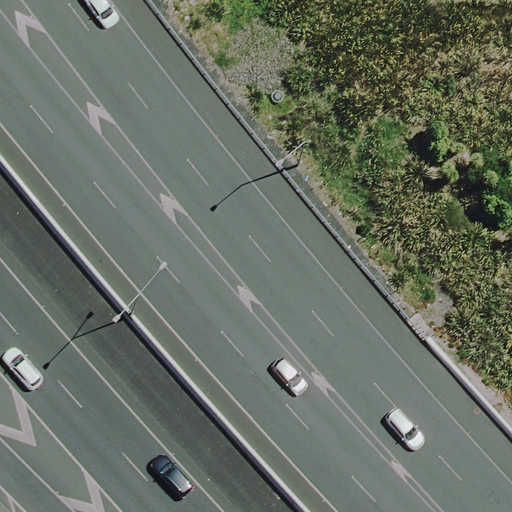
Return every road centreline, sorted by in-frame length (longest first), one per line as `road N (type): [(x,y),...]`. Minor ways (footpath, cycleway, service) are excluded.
road 1 (motorway): [(66,0),(380,393),(490,511)]
road 2 (motorway): [(0,67),(118,212),(388,511)]
road 3 (motorway): [(175,511),(0,309)]
